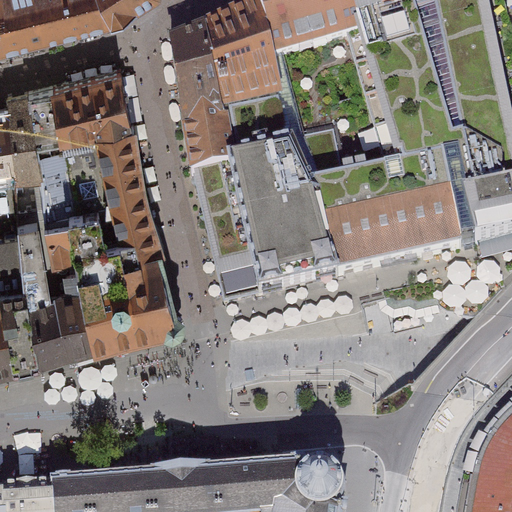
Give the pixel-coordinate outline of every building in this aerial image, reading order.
[(0,0),(0,49),(55,35),(73,30),(76,0),(0,0)] [(114,0),(76,0),(73,30),(93,25),(113,19),(114,0)] [(114,0),(113,19),(146,0),(114,0)] [(257,0),(261,9),(256,11),(292,143),(369,125),(337,0),(257,0)] [(337,0),(369,125),(429,110),(421,68),(436,65),(429,38),(424,20),(425,20),(420,0),(337,0)] [(429,38),(492,24),(487,0),(420,0),(425,20),(424,20),(429,38)] [(292,143),(256,11),(209,32),(223,121),(234,169),(254,165),(296,155),(292,143)] [(511,36),(509,21),(492,24),(429,38),(436,65),(421,68),(429,110),(441,164),(444,164),(449,184),(511,169),(511,36)] [(173,52),(175,52),(185,130),(223,121),(209,32),(171,47),(173,52)] [(92,132),(132,124),(122,69),(54,87),(66,150),(95,145),(92,132)] [(54,87),(29,93),(36,155),(66,150),(54,87)] [(36,155),(29,93),(8,97),(10,110),(17,166),(18,179),(39,176),(36,155)] [(0,168),(17,166),(10,110),(0,112),(0,168)] [(429,110),(369,125),(402,262),(462,250),(462,247),(449,184),(444,164),(441,164),(429,110)] [(234,169),(223,121),(185,130),(194,172),(191,173),(193,180),(196,179),(234,169)] [(81,271),(164,249),(146,185),(134,123),(132,124),(92,132),(95,145),(66,150),(77,210),(68,212),(81,271)] [(339,278),(402,262),(369,125),(292,143),(296,155),(339,278)] [(44,209),(71,351),(98,341),(81,271),(68,212),(77,210),(66,150),(36,155),(39,176),(44,209)] [(296,155),(254,165),(267,219),(285,292),(340,280),(339,278),(296,155)] [(196,179),(209,232),(267,219),(254,165),(234,169),(196,179)] [(477,246),(511,236),(511,169),(449,184),(462,247),(477,244),(477,246)] [(21,237),(42,359),(71,351),(44,209),(19,212),(21,237)] [(285,292),(267,219),(209,232),(227,306),(285,292)] [(0,239),(0,275),(15,365),(42,359),(21,237),(0,239)] [(81,271),(98,341),(137,331),(173,322),(178,323),(185,320),(190,314),(187,302),(178,297),(164,249),(81,271)] [(0,368),(15,365),(0,275),(0,368)] [(394,300),(386,302),(388,310),(395,315),(411,311),(417,316),(441,310),(439,301),(418,306),(412,302),(396,306),(394,300)] [(511,511),(511,423),(508,428),(506,427),(499,435),(494,441),(489,449),(480,477),(482,478),(507,487),(503,511),(511,511)] [(164,444),(148,445),(149,463),(165,462),(164,444)] [(342,486),(339,482),(333,477),(326,475),(319,474),(313,476),(304,481),(301,473),(294,475),(207,482),(207,480),(158,484),(158,486),(69,493),(69,491),(60,492),(60,494),(53,494),(54,511),(340,511),(344,505),(345,498),(344,492),(342,486)] [(503,511),(507,487),(482,478),(475,511),(503,511)] [(54,511),(53,494),(53,493),(38,495),(38,494),(19,495),(19,496),(4,497),(4,499),(4,511),(54,511)]
